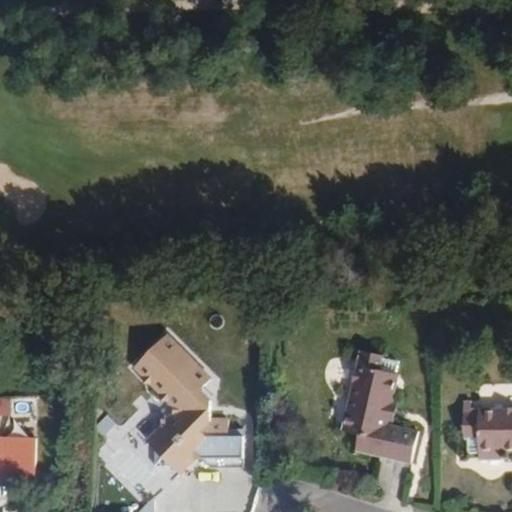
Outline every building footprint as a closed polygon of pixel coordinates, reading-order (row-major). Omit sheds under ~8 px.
[(232,442),(232,436),(232,427),(216,427),(216,407),(206,396),(215,386),(168,340),(136,374),(144,382),(145,391),(154,391),(163,400),(164,409),(172,408),(178,414),(178,423),(173,428),(164,428),(165,435),(151,450),(158,458),(176,475),(183,482),(198,469),(212,468),(212,474),(249,474),(249,443),(232,442)] [(392,406),(403,363),(360,352),(341,432),(360,437),(357,448),(370,451),(369,456),(412,467),(420,434),(388,426),(389,421),(386,420),(389,405),(392,406)] [(394,422),(398,407),(392,406),(389,405),(386,420),(389,421),(394,422)] [(511,406),(479,407),(479,409),(465,409),(466,450),(481,450),(481,456),(505,456),(505,450),(511,449),(511,406)] [(0,479),(38,479),(38,439),(0,439),(0,479)] [(369,456),(370,451),(357,448),(356,452),(369,456)] [(176,475),(158,458),(158,467),(176,475)]
